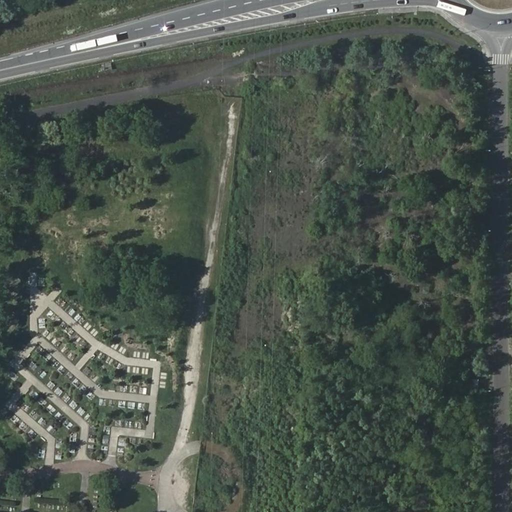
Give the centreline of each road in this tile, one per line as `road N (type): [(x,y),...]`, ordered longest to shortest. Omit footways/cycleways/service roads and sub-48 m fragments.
road 1 (unclassified): [(502,511),(501,50)]
road 2 (primary): [(327,0),(133,40)]
road 3 (primary): [(133,40),(0,70)]
road 4 (motorway): [(256,0),(133,40)]
